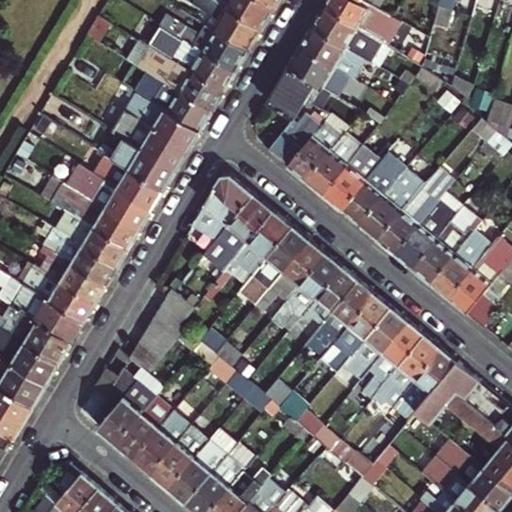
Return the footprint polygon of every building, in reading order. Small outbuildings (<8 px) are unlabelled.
[(214,29),(250,52),(263,30),(213,0),(195,0),(194,3),(214,15),(220,19),(214,29)] [(213,0),(263,30),(276,8),(261,0),(213,0)] [(261,0),(276,8),(280,0),(261,0)] [(395,16),(380,9),(365,0),(362,0),(360,4),(354,0),(331,0),(327,7),(380,40),(395,16)] [(365,0),(380,9),(385,0),(365,0)] [(442,0),(442,4),(459,9),(461,10),(463,0),(442,0)] [(484,0),(482,7),(493,11),(496,0),(484,0)] [(459,9),(442,4),(439,15),(448,18),(456,20),(459,9)] [(406,56),(380,40),(327,7),(315,28),(349,48),(354,39),(381,55),(400,66),(406,56)] [(99,15),(88,35),(100,43),(112,23),(99,15)] [(187,39),(238,71),(250,52),(214,29),(208,26),(201,38),(192,33),(194,29),(169,15),(163,25),(187,39)] [(214,15),(208,26),(214,29),(220,19),(214,15)] [(448,18),(439,15),(433,37),(431,43),(440,45),(448,18)] [(163,25),(155,38),(179,52),(187,39),(163,25)] [(315,28),(303,47),(338,68),(344,59),(358,68),(361,63),(374,71),(378,65),(375,64),(349,48),(315,28)] [(179,63),(226,91),(238,71),(187,39),(179,52),(155,38),(146,33),(141,41),(167,56),(179,63)] [(354,39),(349,48),(375,64),(381,55),(354,39)] [(303,47),(292,66),(326,88),(327,88),(332,79),(347,89),(350,84),(361,91),(365,85),(353,77),(338,68),(303,47)] [(179,63),(167,56),(160,69),(171,76),(179,63)] [(180,91),(214,111),(218,104),(226,91),(179,63),(171,76),(160,69),(140,57),(136,64),(180,91)] [(344,59),(338,68),(353,77),(358,68),(344,59)] [(365,85),(374,71),(361,63),(358,68),(353,77),(365,85)] [(269,104),(296,120),(307,104),(314,108),(316,104),(326,88),(292,66),(269,104)] [(332,79),(327,88),(342,97),(347,89),(332,79)] [(350,84),(347,89),(342,97),(346,100),(352,104),(361,91),(350,84)] [(342,97),(327,88),(326,88),(316,104),(329,112),(334,116),(346,100),(342,97)] [(155,102),(202,131),(214,111),(180,91),(172,105),(158,97),(155,102)] [(127,138),(178,169),(202,131),(155,102),(153,101),(141,93),(117,132),(127,138)] [(361,109),(356,106),(351,112),(356,115),(361,109)] [(365,112),(359,120),(376,132),(383,124),(365,112)] [(300,133),(291,126),(273,149),(292,165),(312,142),(326,126),(310,114),(306,118),(310,121),(300,133)] [(502,129),(485,115),(483,117),(475,126),(492,141),(502,129)] [(45,118),(38,131),(47,136),(54,124),(45,118)] [(338,122),(333,127),(345,137),(350,131),(338,122)] [(308,182),(334,151),(345,137),(333,127),(329,123),(326,126),(312,142),(292,165),(290,167),(308,182)] [(510,156),(511,153),(511,137),(509,135),(502,129),(492,141),(510,156)] [(362,150),(345,137),(334,151),(351,164),(359,154),(362,150)] [(107,156),(165,191),(178,169),(127,138),(118,152),(105,144),(103,146),(100,151),(107,156)] [(326,197),(343,211),(394,149),(395,149),(385,140),(374,154),(378,157),(369,168),(365,165),(368,160),(359,154),(351,164),(326,197)] [(360,225),(402,176),(412,164),(394,149),(343,211),(360,225)] [(308,182),(326,197),(351,164),(334,151),(308,182)] [(120,188),(154,210),(165,191),(107,156),(96,174),(120,188)] [(68,185),(142,229),(154,210),(120,188),(96,174),(80,164),(68,185)] [(455,186),(437,171),(420,191),(379,240),(397,255),(422,225),(429,217),(438,205),(442,201),(455,186)] [(235,175),(225,177),(195,226),(217,243),(221,239),(258,194),(235,175)] [(58,205),(130,249),(142,229),(68,185),(53,176),(41,195),(58,205)] [(379,240),(420,191),(402,176),(360,225),(379,240)] [(224,261),(231,266),(276,210),(258,194),(221,239),(234,249),(227,257),(224,261)] [(85,246),(120,266),(130,249),(58,205),(53,214),(68,223),(67,224),(78,230),(90,238),(85,246)] [(456,220),(438,205),(429,217),(422,225),(397,255),(415,270),(440,239),(446,232),(456,220)] [(244,264),(257,275),(297,227),(276,210),(231,266),(207,295),(213,301),(244,264)] [(480,226),(463,212),(456,220),(446,232),(440,239),(415,270),(432,284),(457,253),(462,247),(473,234),(477,229),(480,226)] [(47,223),(73,239),(78,230),(67,224),(68,223),(53,214),(47,223)] [(50,249),(108,285),(120,266),(85,246),(73,239),(47,223),(45,222),(41,229),(47,233),(44,238),(53,244),(50,249)] [(243,291),(260,305),(313,240),(297,227),(257,275),(243,291)] [(473,234),(491,247),(495,243),(477,229),(473,234)] [(73,239),(85,246),(90,238),(78,230),(73,239)] [(462,247),(457,253),(432,284),(443,293),(449,298),(491,247),(473,234),(462,247)] [(214,247),(227,257),(234,249),(221,239),(217,243),(214,247)] [(313,240),(260,305),(255,309),(263,316),(281,294),(289,302),(329,254),(313,240)] [(484,296),(500,276),(502,274),(490,263),(505,245),(495,243),(491,247),(449,298),(485,328),(500,309),(484,296)] [(502,274),(511,261),(511,250),(505,245),(490,263),(502,274)] [(98,302),(108,285),(50,249),(48,248),(45,254),(51,257),(44,269),(98,302)] [(329,254),(289,302),(272,323),(279,330),(287,321),(298,309),(306,316),(346,268),(329,254)] [(500,276),(510,284),(511,281),(511,261),(502,274),(500,276)] [(23,282),(87,320),(98,302),(44,269),(35,264),(23,282)] [(0,296),(12,304),(74,341),(87,320),(23,282),(0,268),(0,283),(6,287),(0,295),(0,296)] [(346,268),(306,316),(295,328),(291,333),(299,339),(316,320),(324,326),(361,280),(346,268)] [(361,280),(324,326),(301,354),(309,361),(329,337),(337,344),(378,294),(361,280)] [(183,293),(168,314),(182,325),(199,305),(183,293)] [(378,294),(337,344),(347,352),(333,368),(340,374),(394,307),(378,294)] [(27,342),(61,363),(65,356),(74,341),(12,304),(4,317),(9,319),(32,334),(27,342)] [(357,373),(364,380),(410,321),(394,307),(340,374),(349,382),(357,373)] [(287,321),(295,328),(306,316),(298,309),(287,321)] [(168,314),(159,326),(179,343),(189,330),(182,325),(168,314)] [(3,328),(27,342),(32,334),(9,319),(3,328)] [(410,321),(364,380),(360,385),(368,392),(375,384),(383,390),(427,335),(410,321)] [(159,326),(153,336),(172,353),(179,343),(159,326)] [(0,355),(48,385),(61,363),(27,342),(3,328),(1,327),(0,328),(0,355)] [(202,341),(204,344),(218,355),(227,343),(228,342),(212,329),(202,341)] [(407,393),(419,379),(443,349),(427,335),(383,390),(366,411),(374,418),(384,407),(380,403),(394,388),(404,397),(407,393)] [(153,336),(144,348),(164,364),(172,353),(153,336)] [(218,355),(221,357),(234,368),(244,357),(227,343),(218,355)] [(218,355),(204,344),(198,351),(214,365),(221,357),(218,355)] [(135,361),(144,368),(155,377),(164,364),(144,348),(135,361)] [(443,349),(419,379),(434,392),(459,362),(443,349)] [(0,385),(35,407),(48,385),(0,355),(0,385)] [(214,365),(210,370),(228,385),(229,384),(239,372),(234,368),(221,357),(214,365)] [(467,400),(483,382),(459,362),(434,392),(423,406),(419,411),(429,420),(434,425),(451,405),(463,416),(504,449),(487,468),(511,488),(511,437),(501,428),(483,414),(467,400)] [(118,407),(100,429),(118,444),(158,396),(166,387),(155,377),(144,368),(136,377),(128,371),(123,378),(109,399),(118,407)] [(95,391),(109,399),(123,378),(108,369),(95,391)] [(239,372),(229,384),(246,399),(257,387),(239,372)] [(423,406),(434,392),(419,379),(407,393),(412,396),(423,406)] [(483,382),(467,400),(483,414),(499,395),(483,382)] [(35,407),(0,385),(0,427),(14,437),(16,438),(35,407)] [(404,397),(401,400),(405,404),(412,396),(407,393),(404,397)] [(313,408),(296,394),(283,409),(292,417),(301,424),(313,408)] [(118,444),(136,459),(176,411),(158,396),(118,444)] [(136,459),(153,473),(190,429),(194,425),(176,411),(136,459)] [(511,414),(501,428),(511,437),(511,414)] [(292,417),(285,426),(306,444),(314,435),(301,424),(292,417)] [(204,434),(194,425),(190,429),(202,438),(204,434)] [(330,449),(334,451),(344,439),(328,426),(318,439),(330,449)] [(0,444),(6,449),(14,437),(0,427),(0,444)] [(153,473),(170,488),(211,440),(204,434),(202,438),(190,429),(153,473)] [(170,488),(189,504),(230,455),(211,440),(170,488)] [(511,500),(511,488),(487,468),(453,440),(440,456),(504,510),(511,500)] [(378,461),(390,470),(404,455),(391,445),(378,461)] [(330,449),(323,457),(338,471),(346,462),(334,451),(330,449)] [(189,504),(198,511),(212,511),(246,473),(248,470),(230,455),(189,504)] [(440,456),(426,473),(446,490),(473,511),(502,511),(504,510),(440,456)] [(376,487),(390,470),(378,461),(364,477),(376,487)] [(53,511),(85,474),(73,463),(61,478),(57,474),(41,492),(48,497),(36,511),(53,511)] [(212,511),(243,511),(250,504),(273,479),(275,477),(265,469),(255,480),(246,473),(212,511)] [(81,511),(102,488),(85,474),(53,511),(81,511)] [(362,503),(376,487),(364,477),(351,493),(362,503)] [(243,511),(273,511),(286,498),(275,489),(279,484),(273,479),(250,504),(243,511)] [(114,511),(121,504),(109,495),(102,488),(81,511),(114,511)] [(423,498),(426,501),(440,511),(473,511),(446,490),(440,497),(431,489),(423,498)] [(351,493),(338,509),(340,511),(354,511),(362,503),(351,493)] [(273,511),(303,511),(306,509),(289,495),(286,498),(273,511)] [(440,511),(426,501),(416,511),(440,511)]
